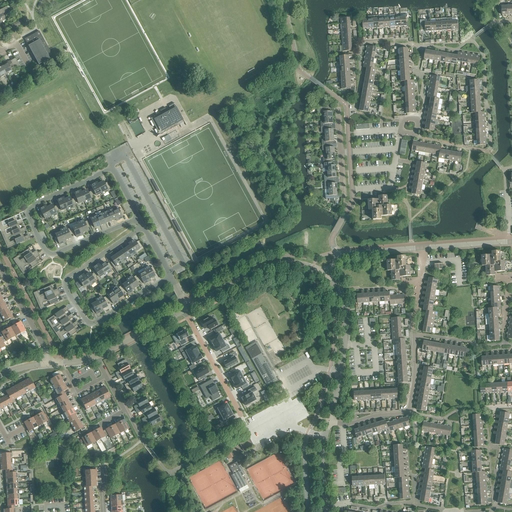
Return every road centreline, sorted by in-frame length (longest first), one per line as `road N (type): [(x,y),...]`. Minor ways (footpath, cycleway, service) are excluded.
road 1 (residential): [(139,218),(53,254),(36,236),(33,203),(112,167)]
road 2 (residential): [(169,275),(92,323),(68,294),(68,276),(143,225)]
road 3 (unclassified): [(186,309),(272,263),(298,260),(328,272)]
road 4 (unclassified): [(328,272),(346,312),(330,417)]
road 5 (residential): [(344,424),(407,410),(413,333)]
road 6 (residential): [(334,254),(352,190),(387,187),(396,149)]
